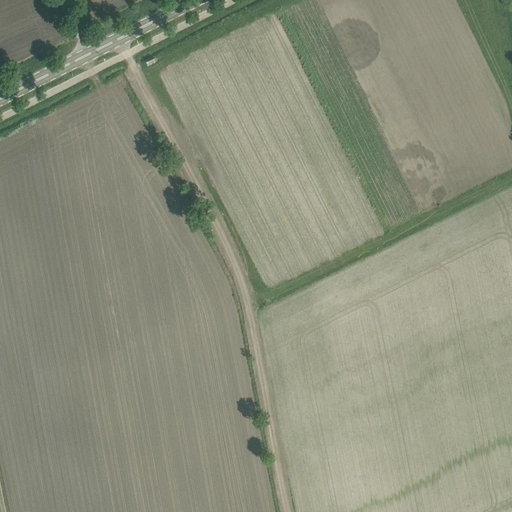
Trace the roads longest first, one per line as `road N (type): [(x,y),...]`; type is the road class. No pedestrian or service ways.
road 1 (track): [(286,511),(240,273),(118,39)]
road 2 (primary): [(0,98),(195,0)]
